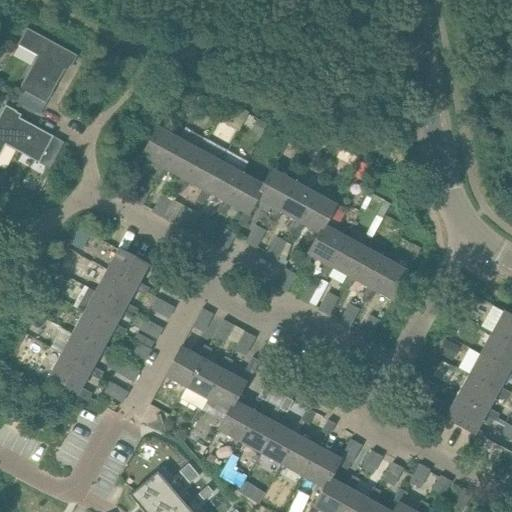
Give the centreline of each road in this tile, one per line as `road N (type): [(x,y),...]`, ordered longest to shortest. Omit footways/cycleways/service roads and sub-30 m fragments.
road 1 (residential): [(67,495),(120,415),(136,406),(205,280)]
road 2 (tertiary): [(467,226),(450,206),(435,154),(407,0)]
road 3 (residential): [(388,364),(361,418),(511,502)]
road 4 (residential): [(205,280),(267,321),(296,315),(388,364)]
road 5 (residential): [(388,364),(467,226)]
road 6 (residential): [(98,200),(216,260),(205,280)]
road 7 (residential): [(0,284),(14,278),(43,225),(98,200)]
